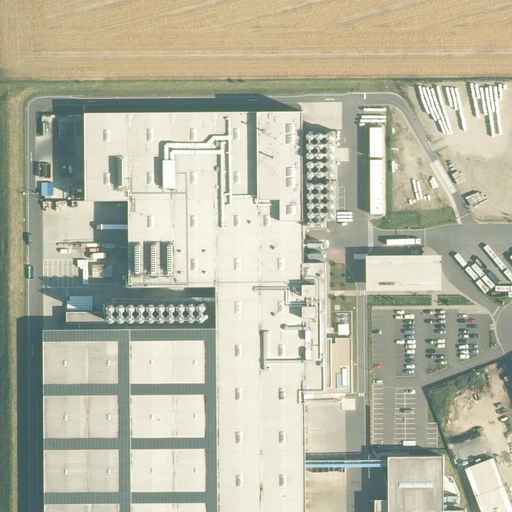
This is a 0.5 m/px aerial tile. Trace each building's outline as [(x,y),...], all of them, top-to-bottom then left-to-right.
[(303,112),(86,115),(88,201),(129,200),(303,199),(303,112)] [(383,127),(366,127),(366,214),(383,214),(383,127)] [(303,199),(304,229),(326,229),(326,221),(338,221),(337,130),(306,130),(306,199),(303,199)] [(303,199),(129,200),(129,287),(217,286),(217,329),(218,511),(305,511),(305,394),(327,394),(327,387),(332,387),(331,339),(327,339),(326,264),(304,264),(304,229),(303,199)] [(63,253),(89,254),(90,244),(63,244),(63,253)] [(441,255),(367,256),(367,286),(441,285),(441,255)] [(105,304),(106,326),(124,325),(124,319),(121,319),(121,316),(128,316),(128,306),(144,306),(144,303),(105,304)] [(218,511),(217,329),(130,330),(130,511),(218,511)] [(130,511),(130,330),(44,330),(44,511),(130,511)] [(463,511),(464,510),(445,510),(444,457),(389,457),(389,500),(374,500),(374,511),(463,511)] [(493,458),(464,469),(475,497),(504,486),(493,458)] [(511,511),(511,507),(504,486),(475,497),(480,511),(511,511)]
